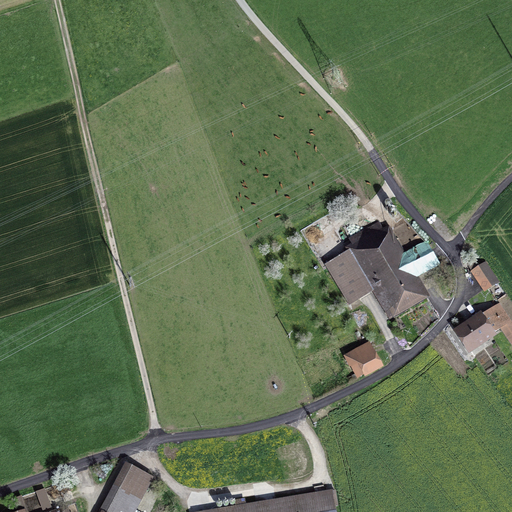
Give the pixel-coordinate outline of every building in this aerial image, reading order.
[(381,229),(378,223),(350,239),(354,245),(346,249),(349,254),(327,267),(349,303),(371,290),(385,314),(420,293),(409,273),(420,267),(421,268),(435,259),(424,241),(410,250),(415,258),(403,264),(382,228),(381,229)] [(477,263),(470,267),(485,290),(497,282),(485,264),(480,268),(477,263)] [(511,323),(499,305),(458,332),(469,349),(501,328),(511,343),(511,323)] [(370,345),(348,358),(358,376),(377,365),(372,357),(376,355),(370,345)] [(131,511),(149,480),(126,468),(102,511),(131,511)] [(44,489),(38,491),(44,510),(51,508),(44,489)] [(337,511),(334,495),(236,511),(337,511)] [(20,497),(14,500),(17,511),(19,511),(24,510),(20,497)]
